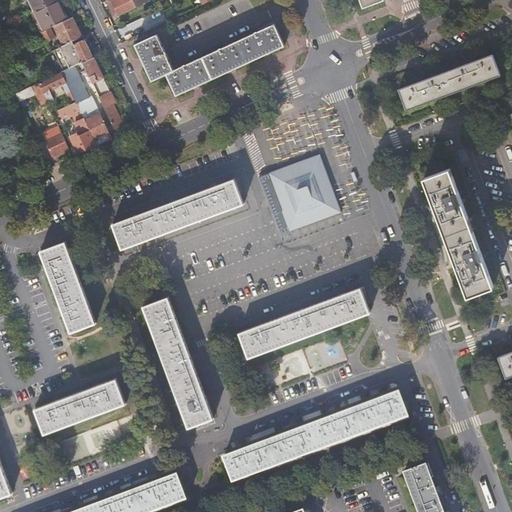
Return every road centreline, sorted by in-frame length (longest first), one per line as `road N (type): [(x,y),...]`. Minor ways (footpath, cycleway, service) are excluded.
road 1 (residential): [(402,372),(233,434),(196,332)]
road 2 (unclassified): [(439,356),(363,152)]
road 3 (tertiary): [(160,144),(329,68)]
road 4 (residential): [(183,442),(16,511)]
road 5 (tertiary): [(0,212),(160,144)]
road 6 (residential): [(451,116),(511,278)]
road 7 (unclassified): [(497,511),(439,356)]
road 8 (residential): [(85,0),(160,144)]
